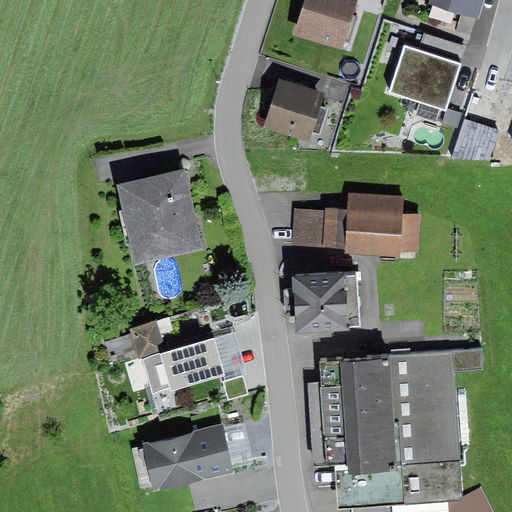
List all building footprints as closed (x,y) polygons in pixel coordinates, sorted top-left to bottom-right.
[(359,0),(305,0),(295,30),(344,46),(359,0)] [(445,0),(481,11),(484,0),(445,0)] [(427,48),(413,44),(397,95),(450,111),(469,49),(430,37),(427,48)] [(325,96),(283,82),(268,126),(311,140),(325,96)] [(185,166),(117,181),(135,263),(203,247),(185,166)] [(347,208),(326,207),(327,210),(324,244),(346,246),(345,252),(420,256),(423,212),(403,211),(404,195),(348,192),(347,208)] [(324,244),(327,210),(296,208),(293,242),(324,244)] [(346,269),(292,272),(295,329),(349,326),(349,323),(360,322),(358,272),(346,272),(346,269)] [(157,320),(131,327),(140,357),(165,349),(157,320)] [(483,347),(454,349),(456,371),(485,368),(483,347)] [(454,349),(395,353),(404,502),(444,500),(463,499),(456,371),(454,349)] [(404,511),(404,502),(395,353),(319,357),(321,382),(309,383),(314,463),(336,462),(339,506),(352,506),(352,511),(404,511)] [(223,423),(142,441),(154,489),(234,470),(233,463),(225,428),(223,423)] [(245,423),(225,428),(233,463),(253,459),(245,423)] [(448,511),(491,511),(481,490),(446,507),(448,511)] [(404,502),(404,511),(444,511),(444,500),(404,502)]
